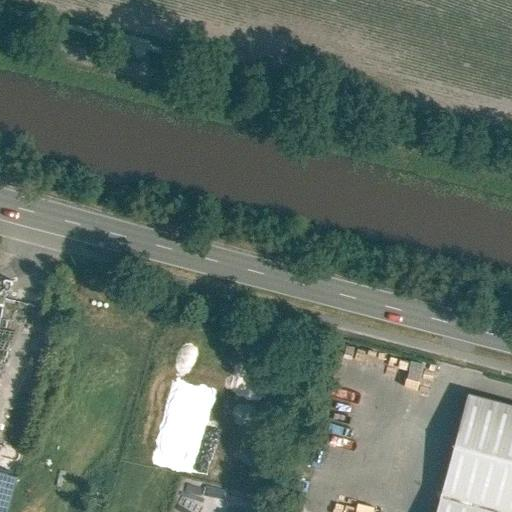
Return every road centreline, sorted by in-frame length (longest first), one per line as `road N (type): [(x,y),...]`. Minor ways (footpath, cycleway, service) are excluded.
road 1 (primary): [(0,195),(511,334)]
road 2 (unclassified): [(0,34),(511,166)]
